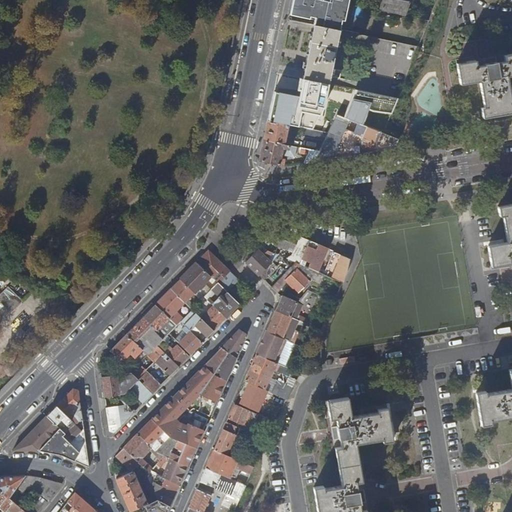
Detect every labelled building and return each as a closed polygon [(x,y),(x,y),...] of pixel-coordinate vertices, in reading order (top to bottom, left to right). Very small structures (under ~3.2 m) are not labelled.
[(313,16),(341,21),(345,4),(326,0),(293,0),(293,4),(303,6),(303,4),(313,6),(313,8),(315,9),(313,16)] [(382,0),(379,11),(405,16),(411,3),(397,0),(382,0)] [(340,31),(342,22),(341,21),(313,16),(315,9),(313,8),(313,6),(303,4),(303,6),(293,4),(291,15),(316,20),(315,26),(340,31)] [(303,79),(329,84),(330,76),(340,78),(342,71),(332,69),(340,31),(315,26),(314,26),(308,54),(303,79)] [(359,90),(398,98),(419,47),(370,37),(359,90)] [(511,75),(511,54),(489,58),(456,64),(460,85),(479,81),(484,107),(481,108),(483,118),(511,112),(511,102),(511,103),(507,76),(511,75)] [(329,84),(303,79),(278,74),(274,91),(272,102),(268,122),(291,126),(304,128),(314,130),(325,108),(329,84)] [(319,153),(314,161),(374,152),(392,148),(396,138),(383,133),(362,125),(344,117),(337,115),(328,133),(325,140),(319,153)] [(268,122),(264,141),(284,145),(286,137),(289,138),(289,135),(287,134),(288,128),(291,128),(291,126),(268,122)] [(303,136),(325,140),(328,133),(314,130),(304,128),(303,136)] [(396,138),(392,148),(405,146),(406,142),(396,138)] [(260,161),(284,167),(286,159),(282,159),(282,156),(294,158),(297,147),(284,145),(264,141),(260,161)] [(304,163),(314,161),(319,153),(317,151),(301,148),(300,153),(308,155),(304,163)] [(511,204),(497,207),(499,217),(503,216),(507,243),(487,246),(490,267),(511,263),(511,204)] [(260,247),(245,262),(251,267),(259,276),(271,264),(276,258),(273,255),(268,260),(267,259),(273,253),(271,251),(280,229),(271,231),(268,231),(267,232),(260,247)] [(300,237),(280,229),(271,251),(273,253),(275,253),(278,246),(288,251),(285,258),(290,260),(294,250),(300,237)] [(327,249),(309,241),(303,254),(299,264),(304,266),(317,272),(327,249)] [(294,262),(295,263),(299,264),(303,254),(294,250),(290,260),(294,262)] [(227,292),(239,280),(208,251),(197,262),(211,277),(213,278),(218,273),(224,278),(219,284),(227,292)] [(349,258),(342,255),(334,274),(341,277),(349,258)] [(211,277),(197,262),(180,280),(194,294),(211,277)] [(295,263),(282,277),(285,280),(298,293),(309,282),(303,275),(305,273),(301,269),(304,266),(299,264),(295,263)] [(271,264),(259,276),(264,281),(276,269),(271,264)] [(219,284),(224,278),(218,273),(213,278),(219,284)] [(303,275),(309,282),(311,280),(305,273),(303,275)] [(194,294),(180,280),(171,289),(185,303),(194,294)] [(240,305),(227,292),(219,284),(205,298),(214,306),(227,318),(240,305)] [(0,301),(14,315),(26,303),(11,289),(0,300),(0,301)] [(185,303),(171,289),(166,294),(155,305),(174,324),(177,321),(172,316),(185,303)] [(282,296),(281,297),(275,311),(297,320),(320,330),(323,323),(309,315),(306,319),(298,315),(302,305),(311,292),(307,290),(300,298),(296,303),(288,299),(282,296)] [(290,294),(288,299),(296,303),(300,298),(290,294)] [(174,324),(155,305),(128,333),(126,335),(142,351),(147,356),(148,355),(153,350),(157,346),(169,334),(171,332),(177,326),(174,324)] [(214,331),(227,318),(214,306),(203,317),(201,314),(198,317),(214,331)] [(203,343),(214,331),(198,317),(192,310),(181,322),(191,332),(203,343)] [(297,320),(275,311),(266,331),(286,340),(287,341),(292,329),(297,320)] [(298,332),(292,329),(287,341),(293,343),(298,332)] [(230,353),(236,357),(246,334),(240,330),(222,348),(230,353)] [(286,340),(266,331),(263,338),(256,354),(276,363),(286,340)] [(191,355),(203,343),(191,332),(179,344),(191,355)] [(180,367),(190,356),(178,345),(173,350),(167,344),(169,341),(168,340),(171,336),(169,334),(157,346),(180,367)] [(142,351),(126,335),(110,351),(122,363),(130,354),(135,358),(142,351)] [(170,376),(180,367),(157,346),(153,350),(148,355),(156,363),(170,376)] [(205,366),(214,374),(227,357),(230,353),(222,348),(205,366)] [(276,363),(256,354),(244,381),(250,383),(264,390),(276,364),(276,363)] [(214,374),(226,380),(235,361),(227,357),(214,374)] [(168,379),(170,376),(156,363),(139,380),(153,394),(168,379)] [(205,366),(152,420),(170,438),(196,448),(204,430),(193,426),(194,423),(190,422),(187,426),(180,423),(176,419),(203,387),(209,389),(208,391),(212,393),(213,391),(220,394),(226,380),(214,374),(205,366)] [(511,511),(511,369),(509,371),(511,390),(485,394),(485,391),(475,393),(481,426),(491,425),(491,422),(511,418),(511,511)] [(117,375),(102,377),(102,382),(105,398),(119,396),(128,406),(106,408),(109,431),(115,433),(153,394),(139,380),(131,373),(125,374),(127,388),(120,394),(117,375)] [(125,374),(117,375),(120,394),(127,388),(125,374)] [(287,400),(292,388),(276,381),(271,393),(273,394),(287,400)] [(264,390),(250,383),(240,404),(258,412),(266,397),(271,399),(273,394),(271,393),(264,390)] [(74,389),(57,406),(68,418),(72,414),(79,421),(82,420),(78,390),(74,389)] [(356,445),(382,440),(383,443),(392,441),(386,408),(377,409),(378,412),(351,417),(347,398),(326,402),(332,434),(341,487),(323,490),(323,487),(313,489),(317,511),(367,511),(365,500),(356,445)] [(276,422),(234,404),(230,413),(228,419),(245,426),(250,416),(257,419),(256,420),(273,428),(276,422)] [(57,406),(47,416),(56,425),(62,419),(71,428),(65,434),(72,441),(81,431),(79,429),(75,425),(68,418),(57,406)] [(72,414),(68,418),(75,425),(79,421),(72,414)] [(56,425),(47,416),(31,432),(13,450),(25,450),(32,450),(47,452),(65,434),(56,425)] [(245,426),(243,430),(250,433),(256,420),(257,419),(250,416),(245,426)] [(156,452),(170,438),(152,420),(143,429),(138,434),(156,452)] [(226,422),(214,449),(224,454),(227,448),(229,449),(230,446),(229,445),(229,444),(233,445),(234,442),(230,441),(237,427),(226,422)] [(65,434),(47,452),(57,454),(68,457),(77,461),(89,468),(84,429),(81,431),(72,441),(65,434)] [(157,453),(156,452),(138,434),(124,449),(140,465),(143,468),(144,468),(147,464),(142,459),(150,451),(156,457),(158,454),(157,453)] [(156,452),(157,453),(158,454),(169,458),(188,466),(196,448),(170,438),(156,452)] [(255,451),(261,454),(266,444),(260,442),(255,451)] [(140,465),(124,449),(116,456),(129,470),(121,472),(121,471),(115,473),(116,479),(132,472),(140,465)] [(214,449),(206,468),(230,478),(232,473),(217,466),(218,463),(227,467),(231,457),(224,454),(214,449)] [(180,485),(188,466),(169,458),(168,461),(171,462),(163,477),(180,485)] [(247,473),(250,466),(233,458),(230,466),(247,473)] [(153,502),(158,500),(151,484),(144,468),(143,468),(139,470),(153,502)] [(206,468),(200,482),(227,494),(239,500),(246,486),(230,478),(206,468)] [(116,479),(131,511),(147,505),(133,472),(132,472),(116,479)] [(170,506),(180,485),(163,477),(156,474),(151,484),(158,500),(170,506)] [(0,491),(4,495),(14,502),(18,497),(15,495),(13,498),(10,495),(12,493),(25,476),(7,477),(0,478),(0,491)] [(34,490),(49,502),(63,484),(42,479),(28,477),(21,485),(24,487),(20,491),(23,493),(26,489),(31,493),(34,490)] [(197,489),(186,511),(202,511),(209,497),(212,498),(213,496),(197,489)] [(0,506),(0,509),(3,511),(6,511),(14,502),(4,495),(0,491),(0,506)] [(79,511),(94,511),(95,511),(87,503),(75,493),(68,502),(71,505),(77,509),(79,511)] [(222,505),(234,511),(239,500),(227,494),(222,505)] [(14,502),(25,511),(40,511),(47,504),(36,495),(26,506),(19,500),(21,498),(18,496),(18,497),(14,502)] [(167,511),(170,506),(158,500),(153,502),(149,504),(145,511),(167,511)] [(25,511),(14,502),(6,511),(25,511)]
